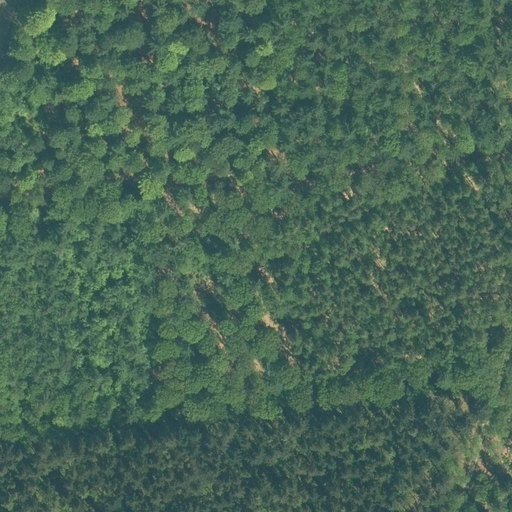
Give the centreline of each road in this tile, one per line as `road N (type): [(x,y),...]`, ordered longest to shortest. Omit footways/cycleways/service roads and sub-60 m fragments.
road 1 (track): [(511,146),(0,197)]
road 2 (track): [(455,511),(511,327)]
